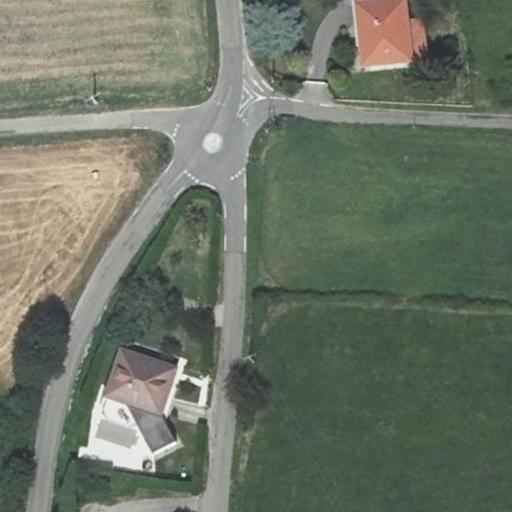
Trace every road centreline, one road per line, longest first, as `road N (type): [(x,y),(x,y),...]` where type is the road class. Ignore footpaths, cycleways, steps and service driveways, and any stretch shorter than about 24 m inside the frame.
road 1 (unclassified): [(39,511),(53,410),(78,334),(142,223),(214,144)]
road 2 (unclassified): [(214,144),(230,167),(235,249),(216,511)]
road 3 (unclassified): [(511,122),(280,107)]
road 4 (unclassified): [(214,144),(178,123),(147,119),(0,129)]
